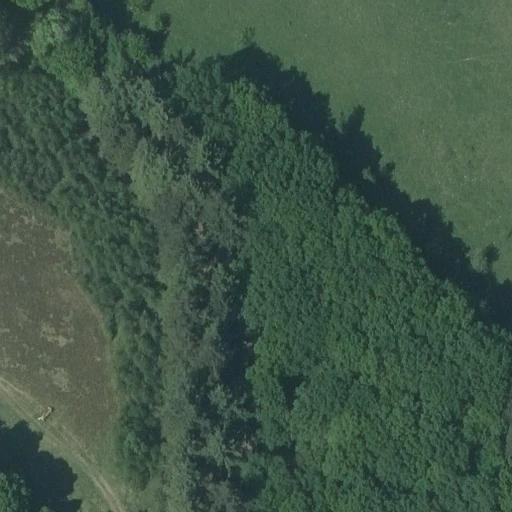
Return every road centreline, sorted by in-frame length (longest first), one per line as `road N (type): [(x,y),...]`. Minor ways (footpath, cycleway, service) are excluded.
road 1 (track): [(246,511),(234,236),(216,189),(115,43),(64,0)]
road 2 (track): [(107,511),(24,405),(0,388)]
